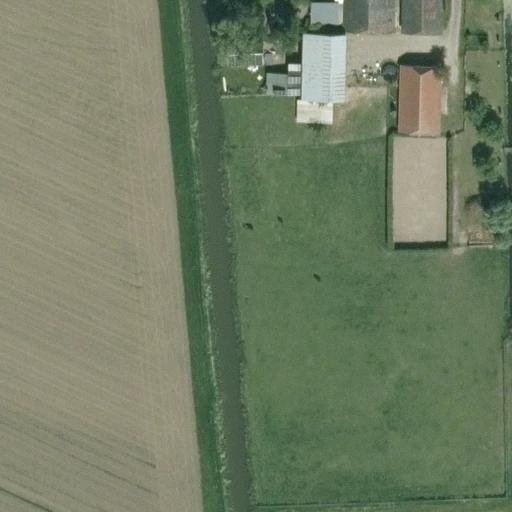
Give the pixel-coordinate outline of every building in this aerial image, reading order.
[(342,1),(342,24),(342,30),(393,31),(393,0),(342,0),(343,1),(342,1)] [(402,0),(402,31),(440,32),(440,0),(402,0)] [(342,24),(342,1),(310,1),(310,23),(342,24)] [(226,37),(226,51),(226,66),(263,64),(261,36),(267,36),(266,23),(255,23),(255,36),(226,37)] [(343,99),(344,32),(302,31),(301,98),(343,99)] [(298,93),(299,63),(287,63),(287,72),(286,92),(298,93)] [(437,135),(438,64),(400,63),(399,134),(437,135)]
